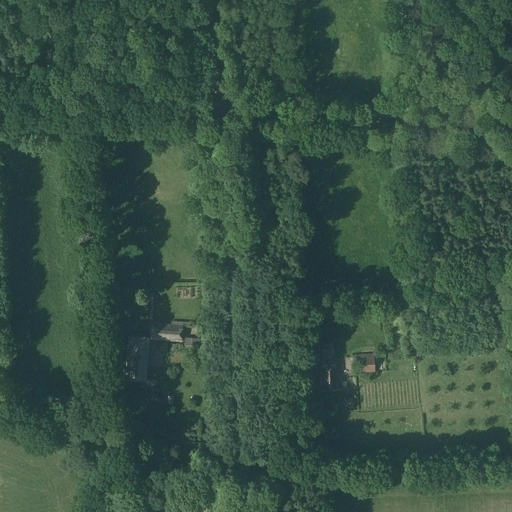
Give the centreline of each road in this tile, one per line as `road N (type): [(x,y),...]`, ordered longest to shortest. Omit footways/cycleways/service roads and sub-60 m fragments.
road 1 (track): [(209,0),(240,452)]
road 2 (track): [(0,99),(217,109)]
